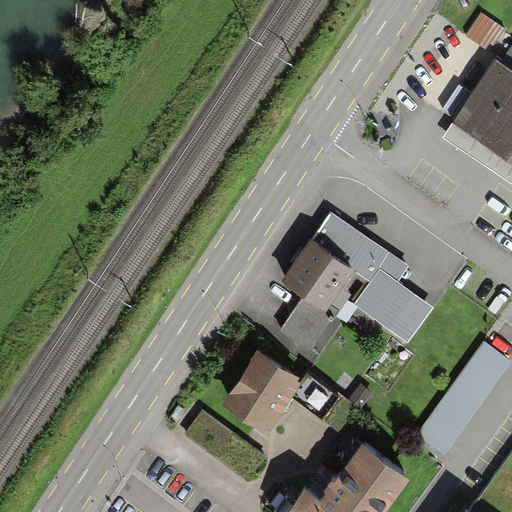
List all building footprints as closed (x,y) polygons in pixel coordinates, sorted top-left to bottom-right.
[(511,62),(496,52),(455,115),(511,152),(511,62)] [(407,263),(330,210),(287,272),(325,298),(351,261),(371,274),(352,302),(405,339),(431,302),(396,278),(407,263)] [(511,358),(511,357),(484,338),(418,430),(446,450),(511,358)] [(299,374),(257,345),(224,392),(266,422),(299,374)] [(371,390),(359,383),(350,396),(362,404),(371,390)] [(260,453),(200,410),(185,430),(246,473),(260,453)] [(410,459),(368,431),(328,488),(308,475),(282,511),(358,511),(364,504),(374,511),(410,459)]
